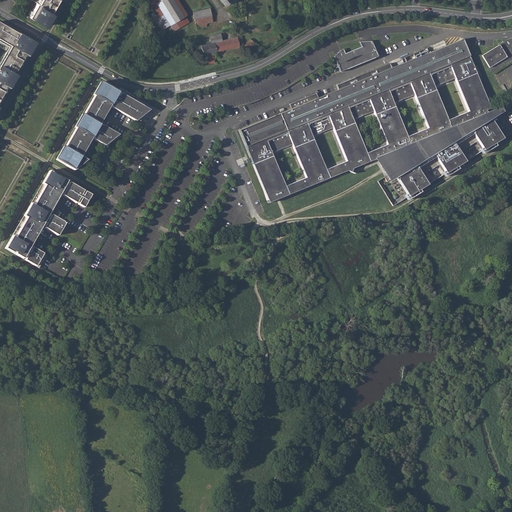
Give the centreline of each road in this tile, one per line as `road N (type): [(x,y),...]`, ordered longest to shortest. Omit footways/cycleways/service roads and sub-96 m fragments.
road 1 (residential): [(511,14),(361,15),(263,64),(162,89)]
road 2 (track): [(262,224),(397,211),(511,139)]
road 3 (residential): [(162,89),(165,111),(76,276)]
road 4 (residential): [(162,89),(115,79),(0,14)]
